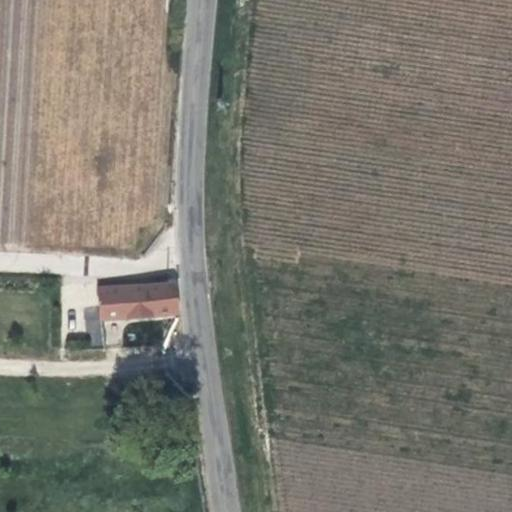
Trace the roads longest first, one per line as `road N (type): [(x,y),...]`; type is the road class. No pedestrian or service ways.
road 1 (tertiary): [(204,0),(194,250),(226,511)]
road 2 (track): [(0,261),(136,265),(194,250)]
